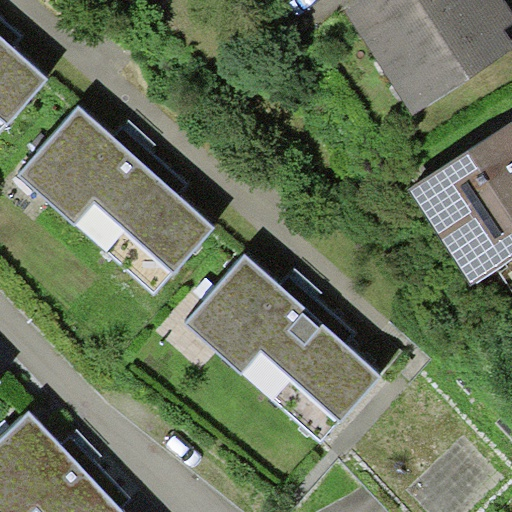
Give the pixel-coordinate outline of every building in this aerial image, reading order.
[(360,0),(345,10),(414,114),(511,49),(511,36),(506,29),(511,24),(511,11),(504,0),(360,0)] [(0,130),(48,76),(12,45),(21,35),(0,17),(0,130)] [(113,135),(79,105),(17,174),(152,295),(215,226),(180,195),(188,185),(121,126),(113,135)] [(511,122),(410,189),(472,284),(511,257),(511,122)] [(279,284),(245,254),(184,321),(320,443),(381,376),(346,344),(355,334),(288,274),(279,284)] [(29,411),(0,438),(0,511),(125,511),(122,508),(132,498),(70,434),(60,443),(29,411)]
